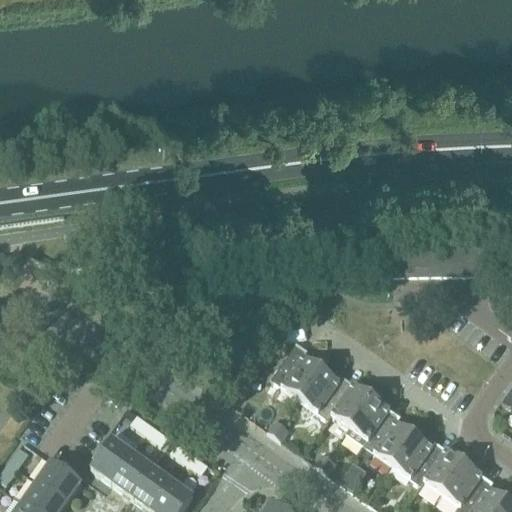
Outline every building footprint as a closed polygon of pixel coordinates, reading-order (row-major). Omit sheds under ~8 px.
[(452,256),(440,257),(440,281),(452,280),(452,256)] [(464,256),(452,256),(452,280),(464,280),(464,256)] [(476,256),(464,256),(464,280),(476,280),(476,256)] [(488,256),(476,256),(476,280),(488,280),(488,259),(488,256)] [(404,257),(392,257),(392,281),(393,281),(404,281),(404,257)] [(416,257),(404,257),(404,281),(416,281),(416,257)] [(428,257),(416,257),(416,281),(428,281),(428,257)] [(440,257),(428,257),(428,281),(440,281),(440,257)] [(296,350),(270,386),(299,407),(321,376),(312,370),(316,364),(296,350)] [(321,376),(299,407),(328,427),(331,422),(331,421),(353,391),(352,390),(333,377),(329,382),(321,376)] [(353,391),(331,421),(331,422),(349,434),(371,404),(362,397),(366,392),(356,385),(352,390),(353,391)] [(511,392),(500,407),(510,414),(511,411),(511,392)] [(371,404),(349,434),(366,447),(367,447),(389,416),(389,417),(393,411),(383,404),(379,410),(371,404)] [(366,447),(362,452),(391,472),(413,441),(405,435),(408,430),(389,417),(389,416),(367,447),(366,447)] [(137,421),(130,431),(145,441),(152,432),(137,421)] [(274,426),(267,437),(274,442),(281,431),(274,426)] [(281,431),(274,442),(280,447),(288,436),(281,431)] [(152,432),(145,441),(161,452),(167,443),(152,432)] [(413,441),(391,472),(420,493),(424,488),(423,487),(445,456),(426,442),(422,448),(413,441)] [(99,463),(90,475),(110,490),(132,460),(112,445),(107,452),(102,448),(101,450),(94,460),(99,463)] [(176,450),(170,459),(176,463),(185,469),(192,460),(176,450)] [(445,456),(423,487),(424,488),(441,500),(463,469),(455,463),(458,458),(449,451),(445,456)] [(19,454),(8,469),(17,476),(19,473),(28,460),(19,454)] [(320,459),(313,470),(320,475),(327,464),(320,459)] [(132,460),(110,490),(130,504),(152,474),(132,460)] [(192,460),(185,469),(200,480),(207,471),(192,460)] [(327,464),(320,475),(327,480),(334,469),(327,464)] [(50,468),(36,488),(66,510),(80,490),(50,468)] [(8,469),(0,480),(0,486),(6,491),(17,476),(8,469)] [(463,469),(441,500),(457,511),(459,511),(481,482),(482,483),(485,477),(476,470),(472,476),(463,469)] [(152,474),(130,504),(141,511),(154,511),(172,488),(152,474)] [(346,477),(339,488),(352,497),(359,487),(346,477)] [(502,511),(506,507),(497,501),(501,496),(482,483),(481,482),(459,511),(502,511)] [(36,488),(22,508),(26,511),(64,511),(66,510),(36,488)] [(172,488),(154,511),(185,511),(192,503),(172,488)]
